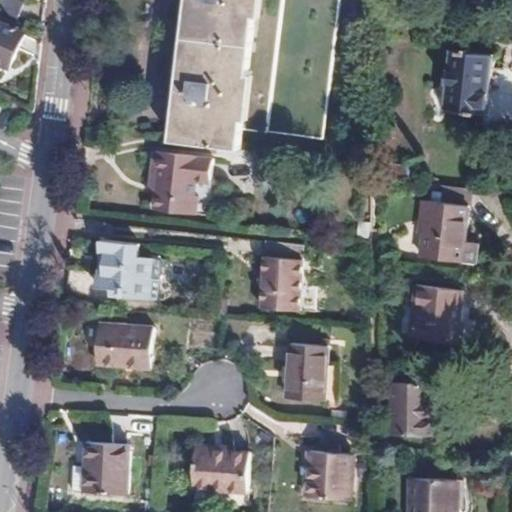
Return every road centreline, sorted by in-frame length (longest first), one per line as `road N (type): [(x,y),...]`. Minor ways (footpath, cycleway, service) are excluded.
road 1 (residential): [(18,393),(68,0)]
road 2 (residential): [(18,393),(198,400),(218,388)]
